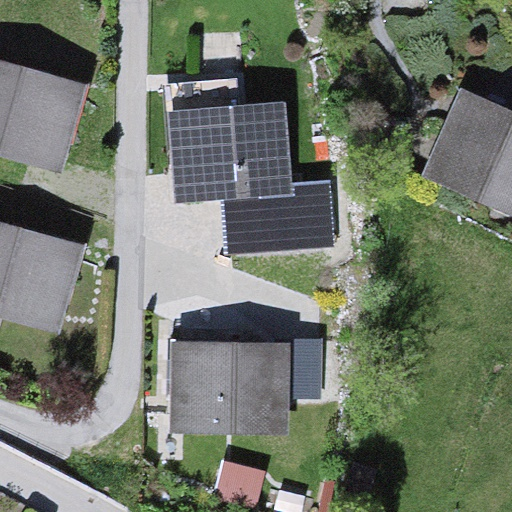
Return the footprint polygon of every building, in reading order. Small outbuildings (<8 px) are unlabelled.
[(55,85),(0,73),(0,149),(40,158),(55,85)] [(511,116),(439,90),(412,166),(511,201),(511,116)] [(269,103),(154,115),(162,192),(276,181),(269,103)] [(305,189),(275,190),(276,221),(306,220),(305,189)] [(55,244),(0,231),(0,309),(39,318),(55,244)] [(266,343),(151,345),(153,426),(242,424),(241,369),(267,369),(266,343)] [(264,469),(222,459),(213,496),(256,506),(264,469)] [(371,464),(353,462),(351,485),(369,487),(371,464)]
